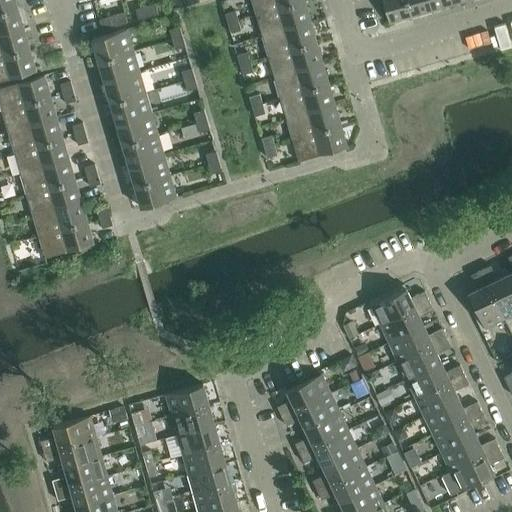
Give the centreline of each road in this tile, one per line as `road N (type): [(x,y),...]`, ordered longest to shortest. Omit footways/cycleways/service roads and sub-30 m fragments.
road 1 (residential): [(60,0),(124,221),(382,146),(356,53)]
road 2 (residential): [(267,511),(230,372),(318,334),(335,303),(410,270),(437,269)]
road 3 (residential): [(511,428),(437,269)]
road 4 (residential): [(356,53),(511,9)]
